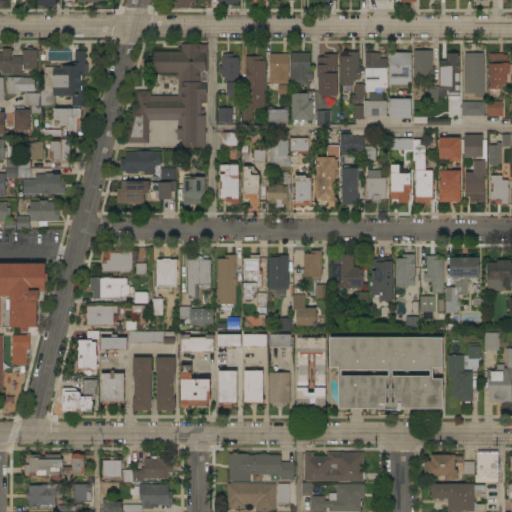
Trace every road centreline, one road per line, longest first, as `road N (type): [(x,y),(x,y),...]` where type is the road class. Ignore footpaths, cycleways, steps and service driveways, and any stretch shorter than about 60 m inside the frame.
road 1 (tertiary): [(0,434),(511,438)]
road 2 (residential): [(511,27),(0,25)]
road 3 (residential): [(82,230),(511,232)]
road 4 (tertiary): [(34,434),(131,25)]
